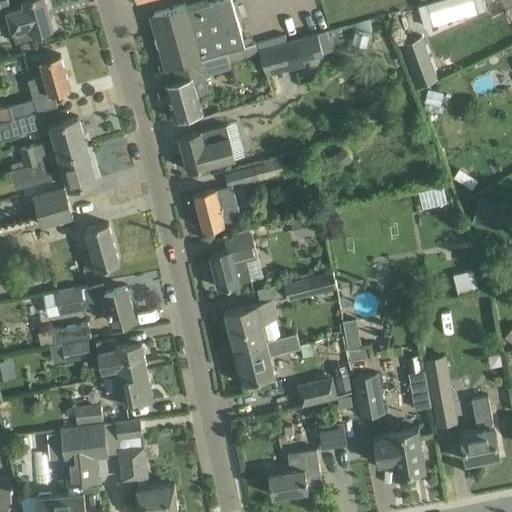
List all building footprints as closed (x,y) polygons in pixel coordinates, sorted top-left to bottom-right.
[(45,0),(23,0),(24,4),(7,9),(16,42),(33,37),(32,33),(53,27),(45,0)] [(154,13),(170,67),(173,66),(227,50),(245,45),(231,0),(215,0),(186,8),(185,4),(154,13)] [(483,0),(434,0),(418,5),(425,28),(486,10),(483,0)] [(357,22),(355,27),(371,31),(370,18),(357,22)] [(287,40),(259,48),(267,75),(304,64),(303,59),(323,53),(316,31),(296,37),(287,40)] [(422,36),(402,43),(417,85),(437,77),(422,36)] [(20,43),(22,50),(36,47),(34,40),(20,43)] [(227,50),(173,66),(178,80),(166,84),(176,118),(202,111),(197,94),(209,91),(205,75),(232,67),(227,50)] [(33,97),(9,104),(13,118),(26,114),(41,110),(58,105),(54,92),(71,88),(61,54),(40,60),(44,74),(28,78),(33,97)] [(46,125),(41,110),(13,118),(17,133),(46,125)] [(26,165),(88,147),(79,116),(52,123),(56,139),(35,145),(34,144),(21,148),(26,165)] [(236,157),(227,124),(202,131),(201,130),(180,135),(189,169),(236,157)] [(97,179),(88,147),(26,165),(12,169),(17,185),(31,182),(44,178),(44,177),(65,171),(69,187),(97,179)] [(264,163),(256,165),(225,173),(228,185),(216,188),(216,187),(195,193),(204,227),(225,222),(225,221),(241,217),(233,184),(285,171),(281,156),(264,160),(264,163)] [(59,190),(36,197),(41,215),(44,224),(44,225),(72,217),(70,207),(64,189),(59,190)] [(473,221),(498,228),(504,204),(479,197),(473,221)] [(41,215),(0,226),(0,237),(28,230),(28,228),(44,224),(41,215)] [(109,222),(89,227),(85,228),(92,251),(81,254),(86,270),(96,267),(97,269),(120,262),(109,222)] [(251,227),(227,233),(231,247),(210,253),(219,287),(252,279),(247,259),(258,256),(251,227)] [(70,236),(49,243),(59,274),(80,267),(70,236)] [(454,273),(458,292),(474,288),(470,269),(454,273)] [(327,289),(323,273),(284,282),(289,299),(327,289)] [(104,284),(88,288),(88,286),(81,288),(80,286),(56,292),(61,313),(92,306),(94,314),(110,309),(113,322),(135,316),(126,285),(106,291),(104,284)] [(273,298),(225,310),(235,347),(264,339),(264,340),(267,339),(262,321),(278,317),(273,298)] [(344,318),(348,347),(361,345),(358,316),(344,318)] [(88,321),(52,329),(55,343),(91,336),(88,321)] [(297,331),(279,336),(264,340),(264,339),(235,347),(243,381),(261,377),(262,382),(275,379),(273,373),(276,373),(270,352),(300,344),(297,331)] [(104,377),(147,368),(142,341),(115,346),(113,336),(97,340),(104,377)] [(88,339),(55,346),(58,359),(65,358),(66,360),(91,355),(88,339)] [(12,356),(0,358),(0,376),(15,374),(12,356)] [(333,367),(339,391),(354,387),(348,363),(333,367)] [(147,368),(104,377),(107,392),(111,391),(114,402),(126,400),(127,401),(153,396),(147,368)] [(425,368),(409,371),(416,408),(432,405),(425,368)] [(385,412),(376,371),(354,376),(363,416),(385,412)] [(332,376),(297,384),(302,404),(337,395),(332,376)] [(456,421),(450,390),(432,393),(438,424),(456,421)] [(494,426),(490,407),(489,396),(474,399),(479,429),(462,432),(467,461),(500,454),(495,426),(494,426)] [(101,402),(75,405),(77,421),(103,418),(101,402)] [(141,417),(116,421),(118,436),(143,433),(141,417)] [(348,442),(345,421),(319,425),(322,446),(348,442)] [(105,422),(62,427),(65,455),(69,483),(98,480),(94,451),(108,450),(105,428),(105,423),(105,422)] [(389,433),(374,435),(379,462),(393,460),(396,473),(426,468),(419,426),(389,431),(389,433)] [(123,478),(147,475),(148,475),(144,445),(119,448),(123,478)] [(272,495),(323,487),(317,447),(288,452),(291,470),(269,473),(272,495)] [(175,482),(148,485),(137,487),(140,511),(165,511),(178,511),(175,482)] [(85,511),(83,489),(34,495),(36,511),(85,511)]
